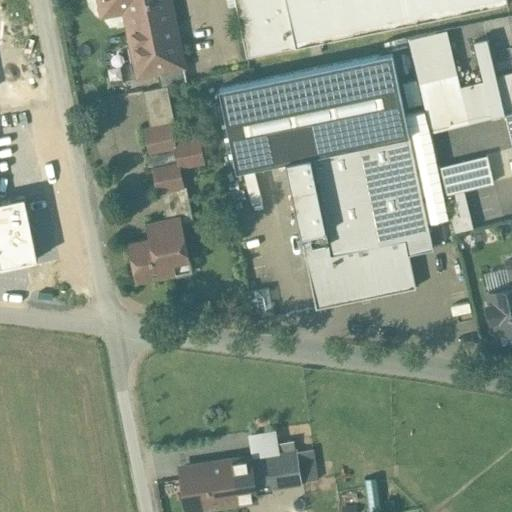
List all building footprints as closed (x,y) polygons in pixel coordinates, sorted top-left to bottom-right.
[(98,0),(101,10),(123,5),(138,75),(157,71),(183,66),(169,0),(98,0)] [(284,0),(234,0),(246,56),(294,46),(284,0)] [(506,0),(284,0),(294,46),(507,3),(506,0)] [(424,109),(428,128),(505,112),(497,74),(489,37),(474,40),(483,80),(459,85),(446,28),(408,36),(424,109)] [(391,51),(219,87),(237,169),(284,159),(308,154),(408,132),(404,113),(391,51)] [(183,66),(157,71),(160,86),(167,85),(186,81),(183,66)] [(511,70),(497,74),(505,112),(511,110),(511,70)] [(160,86),(142,90),(150,125),(150,126),(170,122),(174,121),(167,85),(160,86)] [(408,132),(427,221),(447,217),(428,128),(424,109),(404,113),(408,132)] [(170,122),(150,126),(150,125),(143,127),(149,155),(146,155),(148,165),(151,165),(157,192),(160,191),(184,186),(180,167),(204,162),(199,135),(174,141),(170,122)] [(408,132),(308,154),(324,227),(299,232),(315,307),(415,286),(407,251),(433,246),(427,221),(408,132)] [(308,154),(284,159),(299,232),(324,227),(308,154)] [(486,154),(439,165),(445,192),(463,188),(493,181),(486,154)] [(184,186),(160,191),(166,217),(180,214),(181,222),(193,219),(186,186),(184,186)] [(463,188),(445,192),(454,230),(472,226),(463,188)] [(0,200),(0,261),(1,266),(37,259),(24,196),(0,200)] [(166,217),(145,222),(148,237),(127,242),(135,282),(192,270),(181,222),(180,214),(166,217)] [(489,290),(511,284),(511,274),(510,265),(484,271),(489,290)] [(511,327),(511,284),(489,290),(487,291),(497,331),(511,327)] [(248,432),(251,458),(279,454),(275,429),(248,432)] [(312,448),(297,450),(297,451),(301,482),(317,480),(312,448)] [(301,482),(297,451),(279,454),(251,458),(256,489),(301,482)] [(186,508),(257,497),(256,489),(251,458),(181,468),(186,508)]
